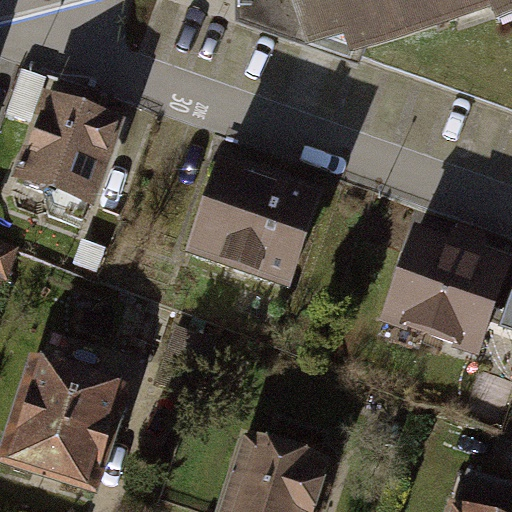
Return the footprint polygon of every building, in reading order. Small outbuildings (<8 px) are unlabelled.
[(484,0),(295,0),(315,56),(344,45),(351,66),(374,57),(492,16),(484,0)] [(511,0),(484,0),(492,16),(497,28),(511,21),(511,0)] [(148,130),(69,105),(39,197),(118,223),(148,130)] [(232,176),(201,265),(305,300),(335,211),(232,176)] [(511,273),(421,242),(392,326),(488,359),(511,288),(511,273)] [(11,471),(114,506),(148,404),(45,369),(11,471)] [(232,511),(338,511),(349,480),(255,447),(232,511)]
